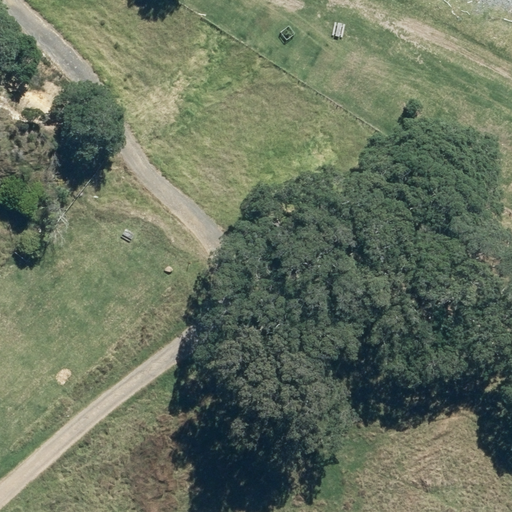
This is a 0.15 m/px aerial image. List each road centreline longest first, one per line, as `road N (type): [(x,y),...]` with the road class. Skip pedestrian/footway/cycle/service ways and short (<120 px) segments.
road 1 (track): [(5,0),(65,53),(131,154),(201,228),(220,266),(220,286),(202,327),(0,500)]
road 2 (track): [(298,0),(511,87)]
